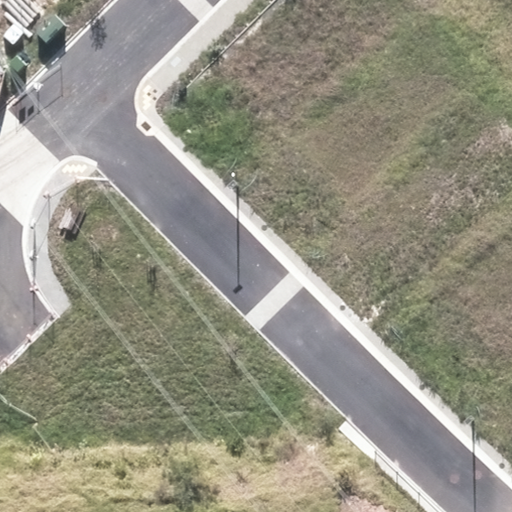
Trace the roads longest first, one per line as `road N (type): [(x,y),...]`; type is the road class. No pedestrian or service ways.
road 1 (unknown): [(493,511),(71,97)]
road 2 (unknown): [(168,0),(0,169)]
